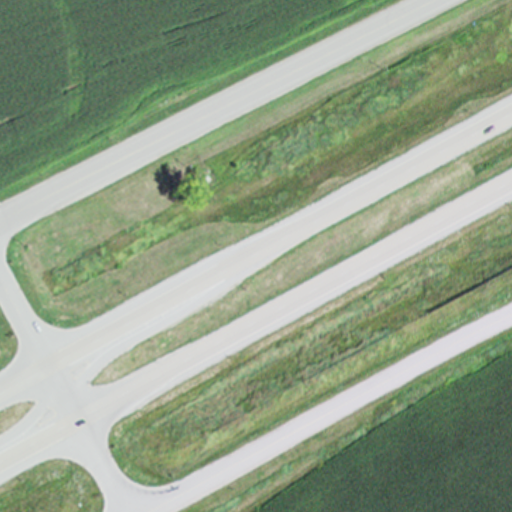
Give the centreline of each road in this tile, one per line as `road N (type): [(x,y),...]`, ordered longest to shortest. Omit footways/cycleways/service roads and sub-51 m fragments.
road 1 (tertiary): [(511,317),(145,511),(79,420),(0,270)]
road 2 (trunk): [(511,115),(0,392)]
road 3 (trunk): [(0,463),(511,190)]
road 4 (tertiary): [(0,221),(437,0)]
road 5 (trunk): [(295,233),(105,360),(86,381),(79,420)]
